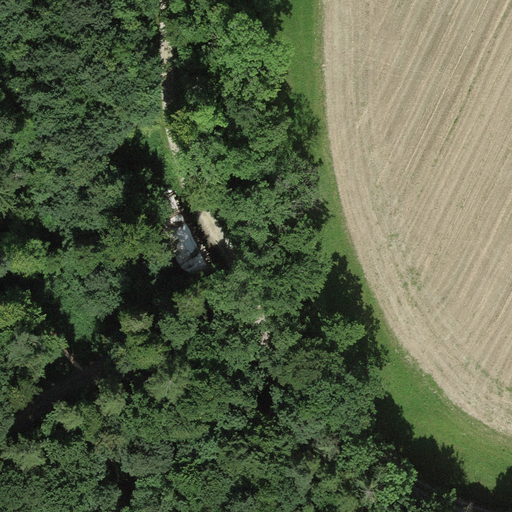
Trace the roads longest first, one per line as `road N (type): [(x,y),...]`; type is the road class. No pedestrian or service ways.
road 1 (track): [(163,0),(167,131),(272,344)]
road 2 (track): [(272,344),(99,370),(0,432)]
road 3 (track): [(272,344),(398,476)]
